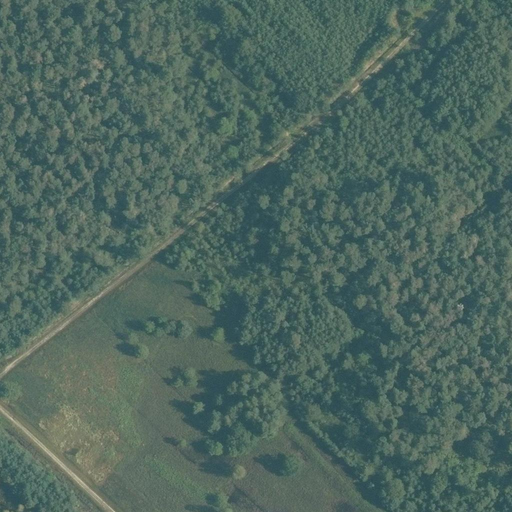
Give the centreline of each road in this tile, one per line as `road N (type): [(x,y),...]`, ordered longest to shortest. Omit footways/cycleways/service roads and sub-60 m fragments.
road 1 (track): [(0,374),(320,122),(444,0)]
road 2 (track): [(111,511),(0,408)]
